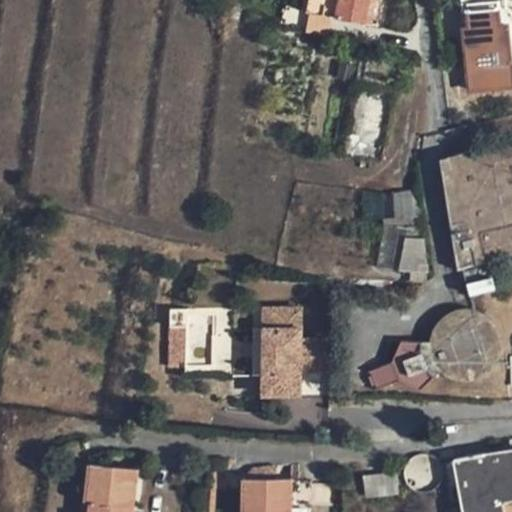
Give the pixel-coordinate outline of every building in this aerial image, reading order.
[(339,15),(341,0),(309,0),(308,9),(339,15)] [(341,0),(339,15),(374,22),(377,0),(341,0)] [(390,0),(377,0),(374,22),(386,24),(390,0)] [(511,7),(468,11),(470,35),(476,34),(474,17),(506,14),(507,32),(511,31),(511,7)] [(511,94),(511,31),(507,32),(506,14),(474,17),(476,34),(470,35),(475,98),(511,94)] [(511,141),(457,155),(473,272),(491,271),(495,283),(503,281),(499,261),(511,257),(511,141)] [(505,290),(503,281),(495,283),(491,271),(473,272),(457,155),(443,158),(460,270),(468,268),(473,297),(505,290)] [(431,272),(422,216),(409,217),(401,269),(431,272)] [(182,360),(183,311),(183,303),(168,303),(167,360),(182,360)] [(260,392),(297,392),(298,368),(298,336),(299,305),(278,304),(277,324),(261,323),(260,370),(260,392)] [(261,304),(261,323),(277,324),(278,304),(261,304)] [(390,362),(370,370),(376,387),(398,380),(420,389),(442,370),(455,377),(464,379),(471,379),(479,377),(487,372),(494,365),(499,357),(501,347),(501,338),(499,330),(495,324),(490,318),(485,314),(472,309),(463,309),(456,310),(450,313),(443,317),(437,325),(434,331),(432,342),(400,340),(390,362)] [(260,370),(261,323),(251,323),(250,370),(260,370)] [(298,368),(312,368),(312,336),(298,336),(298,368)] [(329,369),(329,336),(312,336),(312,368),(329,369)] [(482,453),(463,457),(472,511),(511,511),(511,455),(482,461),(482,453)] [(133,511),(139,468),(91,463),(85,511),(133,511)] [(399,473),(366,475),(368,498),(401,496),(399,473)] [(292,511),(292,478),(244,477),(244,511),(292,511)]
